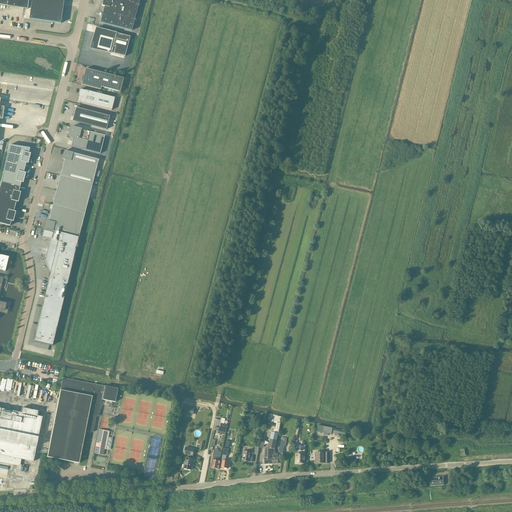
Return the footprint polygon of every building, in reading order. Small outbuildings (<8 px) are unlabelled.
[(0,0),(0,5),(27,9),(28,0),(0,0)] [(31,0),(29,19),(60,24),(63,0),(31,0)] [(102,0),(101,6),(104,7),(100,23),(131,31),(139,0),(102,0)] [(96,28),(91,48),(125,57),(130,37),(96,28)] [(85,69),(82,83),(81,85),(100,90),(101,87),(120,92),(123,79),(85,69)] [(114,98),(80,89),(77,102),(111,111),(114,98)] [(75,108),(72,121),(106,130),(109,116),(75,108)] [(104,136),(70,127),(68,137),(73,138),(71,147),(100,154),(104,136)] [(7,153),(29,159),(30,154),(28,153),(29,149),(27,148),(9,145),(7,153)] [(64,160),(63,164),(95,172),(98,160),(64,151),(62,159),(64,160)] [(28,164),(29,159),(7,153),(5,163),(24,168),(26,163),(28,164)] [(3,173),(24,178),(25,173),(23,173),(24,168),(5,163),(3,173)] [(95,172),(63,164),(60,176),(92,184),(95,172)] [(23,183),(24,178),(3,173),(0,183),(1,183),(20,187),(21,183),(23,183)] [(92,184),(60,176),(56,190),(88,199),(92,184)] [(18,192),(20,187),(1,183),(0,185),(0,192),(19,198),(20,193),(18,192)] [(88,199),(56,190),(52,205),(85,213),(88,199)] [(0,203),(15,207),(16,202),(18,203),(19,198),(0,192),(0,203)] [(13,211),(15,207),(0,203),(0,213),(14,217),(15,212),(13,211)] [(85,213),(52,205),(49,217),(81,225),(85,213)] [(13,222),(14,217),(0,213),(0,223),(10,226),(11,221),(13,222)] [(78,238),(81,225),(49,217),(48,221),(46,221),(44,229),(78,238)] [(50,272),(33,341),(52,346),(78,238),(44,229),(42,237),(50,239),(45,260),(50,272)] [(0,270),(5,272),(8,257),(0,254),(0,270)] [(63,378),(47,457),(79,464),(85,431),(93,432),(96,416),(99,417),(102,400),(114,402),(117,389),(63,378)] [(185,407),(183,413),(193,415),(194,408),(185,407)] [(0,460),(20,464),(21,459),(33,462),(42,417),(0,408),(0,460)] [(218,432),(218,431),(226,433),(228,424),(224,424),(225,419),(221,418),(219,428),(215,427),(214,431),(218,432)] [(263,464),(272,464),(272,454),(271,449),(275,449),(280,423),(281,419),(275,418),(274,422),(277,423),(276,429),(274,429),(273,432),(271,432),(268,449),(265,449),(264,458),(264,461),(263,461),(263,464)] [(318,426),(317,431),(324,433),(324,435),(328,436),(328,434),(331,434),(332,428),(318,426)] [(107,434),(98,433),(94,453),(103,455),(107,434)] [(305,453),(304,453),(304,445),(297,445),(296,451),(296,463),(304,464),(305,453)] [(185,458),(183,468),(191,470),(192,465),(192,463),(193,464),(194,459),(191,459),(192,456),(193,456),(194,449),(186,448),(184,454),(187,455),(187,458),(185,458)] [(241,460),(252,462),(253,452),(243,451),(241,460)] [(315,463),(329,463),(329,453),(315,453),(315,463)]
